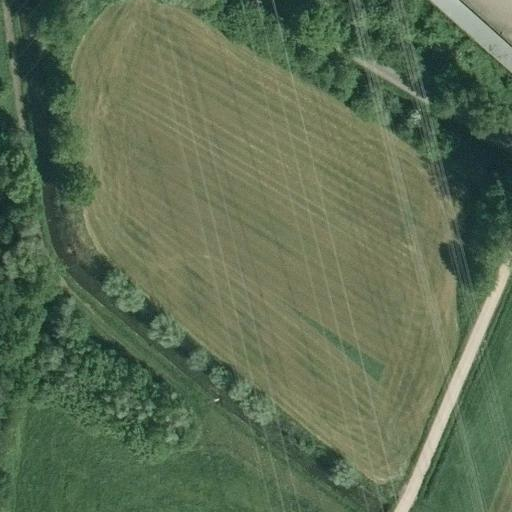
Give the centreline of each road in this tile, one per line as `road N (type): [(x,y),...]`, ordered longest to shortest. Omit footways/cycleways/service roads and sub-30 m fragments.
road 1 (unclassified): [(511,148),(262,0)]
road 2 (track): [(402,511),(511,252)]
